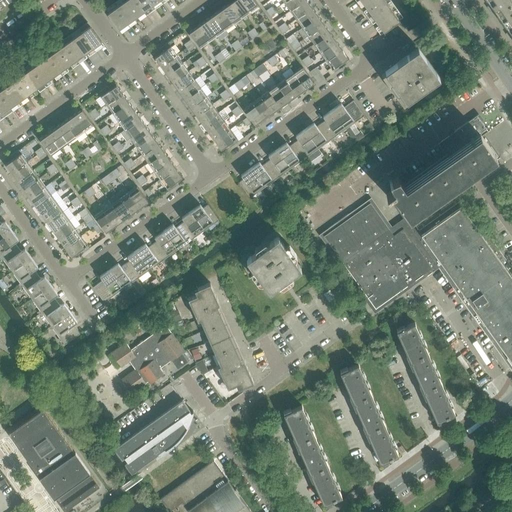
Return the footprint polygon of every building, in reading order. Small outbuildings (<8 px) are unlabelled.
[(146,15),(135,0),(125,0),(124,1),(136,17),(139,15),(142,18),(146,15)] [(152,5),(148,0),(135,0),(146,15),(151,11),(149,8),(152,5)] [(250,12),(242,0),(233,0),(231,2),(242,18),(250,12)] [(259,6),(254,0),(242,0),(250,12),(259,6)] [(290,10),(304,0),(286,0),(284,2),(290,10)] [(296,19),(312,8),(306,0),(304,0),(290,10),(296,19)] [(368,17),(387,3),(385,0),(374,0),(365,7),(368,10),(364,13),(368,17)] [(504,0),(487,0),(490,4),(488,6),(491,10),(504,0)] [(511,34),(511,0),(504,0),(491,10),(494,9),(509,31),(507,32),(510,36),(511,34)] [(136,17),(124,1),(116,7),(130,27),(135,23),(132,20),(136,17)] [(242,18),(231,2),(222,8),(234,24),(242,18)] [(377,23),(393,12),(387,3),(368,17),(371,22),(375,20),(377,23)] [(130,27),(116,7),(107,13),(119,29),(122,27),(125,30),(130,27)] [(234,24),(222,8),(214,14),(225,30),(234,42),(241,37),(232,25),(234,24)] [(302,27),(318,16),(312,8),(296,19),(302,27)] [(380,34),(400,20),(393,12),(377,23),(380,27),(376,29),(380,34)] [(225,30),(214,14),(206,20),(217,36),(225,30)] [(308,35),(324,24),(318,16),(302,27),(308,35)] [(217,36),(206,20),(197,26),(208,42),(217,36)] [(267,28),(262,22),(259,24),(263,31),(267,28)] [(314,44),(330,33),(324,24),(308,35),(314,44)] [(102,42),(90,26),(81,32),(95,51),(100,48),(98,44),(102,42)] [(208,42),(197,26),(189,32),(200,48),(208,42)] [(255,37),(250,30),(247,32),(252,39),(255,37)] [(95,51),(81,32),(73,38),(85,54),(88,51),(91,55),(95,51)] [(320,52),(336,41),(330,33),(314,44),(320,52)] [(85,54),(73,38),(65,44),(79,63),(84,60),(81,56),(85,54)] [(326,61),(342,49),(336,41),(320,52),(326,61)] [(239,49),(234,42),(231,44),(235,51),(239,49)] [(176,54),(168,43),(159,49),(161,52),(155,57),(161,65),(176,54)] [(188,51),(195,46),(192,43),(186,48),(188,51)] [(79,63),(65,44),(56,50),(68,66),(71,63),(74,67),(79,63)] [(439,77),(418,47),(385,71),(406,101),(439,77)] [(287,56),(282,49),(279,52),(283,58),(287,56)] [(341,62),(348,58),(342,49),(326,61),(334,72),(344,65),(341,62)] [(68,66),(56,50),(48,56),(62,75),(67,72),(64,68),(68,66)] [(167,73),(182,62),(176,54),(161,65),(167,73)] [(278,62),(274,55),(270,58),(275,64),(278,62)] [(304,63),(310,59),(308,55),(301,60),(304,63)] [(62,75),(48,56),(40,61),(51,78),(55,75),(57,79),(62,75)] [(198,64),(204,59),(202,56),(195,61),(198,64)] [(275,64),(270,58),(267,60),(272,66),(275,64)] [(200,67),(207,63),(204,59),(198,64),(200,67)] [(306,67),(313,62),(310,59),(304,63),(306,67)] [(51,78),(40,61),(32,67),(46,87),(50,84),(48,80),(51,78)] [(173,82),(188,71),(182,62),(167,73),(173,82)] [(314,82),(302,66),(294,72),(305,88),(314,82)] [(46,87),(32,67),(23,73),(35,89),(38,87),(41,90),(46,87)] [(262,74),(257,67),(254,69),(259,76),(262,74)] [(259,76),(254,69),(251,72),(255,78),(259,76)] [(179,90),(194,79),(188,71),(173,82),(179,90)] [(305,88),(294,72),(286,79),(297,94),(305,88)] [(35,89),(23,73),(15,79),(29,99),(34,95),(31,92),(35,89)] [(210,81),(216,76),(214,73),(207,78),(210,81)] [(250,82),(245,75),(237,81),(242,88),(250,82)] [(212,84),(219,79),(216,76),(210,81),(212,84)] [(29,99),(15,79),(7,85),(18,101),(22,99),(24,102),(29,99)] [(185,98),(200,87),(194,79),(179,90),(185,98)] [(297,94),(286,79),(277,85),(288,100),(297,94)] [(242,88),(237,81),(233,84),(238,91),(239,90),(242,88)] [(18,101),(7,85),(0,90),(0,93),(13,111),(17,107),(15,104),(18,101)] [(106,104),(122,93),(116,85),(110,89),(107,86),(98,93),(106,104)] [(288,100),(277,85),(269,91),(280,106),(288,100)] [(191,107),(206,96),(200,87),(185,98),(191,107)] [(222,97),(228,93),(226,89),(219,94),(222,97)] [(280,106),(269,91),(260,97),(272,112),(280,106)] [(13,111),(0,93),(0,110),(2,113),(5,111),(8,114),(13,111)] [(112,112),(128,101),(122,93),(106,104),(112,112)] [(224,101),(231,96),(228,93),(222,97),(224,101)] [(197,115),(212,104),(206,96),(191,107),(197,115)] [(272,112),(260,97),(252,103),(263,118),(272,112)] [(365,115),(353,100),(344,107),(341,103),(332,109),(346,129),(365,115)] [(118,121),(134,110),(128,101),(112,112),(118,121)] [(263,118),(252,103),(244,109),(255,124),(263,118)] [(203,124),(218,112),(212,104),(197,115),(203,124)] [(233,114),(240,109),(238,106),(231,110),(233,114)] [(91,116),(97,111),(95,108),(88,113),(91,116)] [(93,125),(82,110),(82,109),(73,115),(85,130),(93,125)] [(236,117),(242,112),(240,109),(233,114),(236,117)] [(346,129),(332,109),(323,116),(326,120),(321,123),(333,140),(335,139),(334,137),(346,129)] [(124,129),(140,118),(134,110),(118,121),(124,129)] [(209,132),(224,121),(218,112),(203,124),(209,132)] [(85,130),(73,115),(65,121),(76,136),(85,130)] [(477,115),(454,132),(465,148),(482,136),(488,131),(477,115)] [(130,138),(146,126),(140,118),(124,129),(124,130),(120,132),(126,141),(130,138)] [(76,136),(65,121),(57,127),(68,143),(76,136)] [(215,140),(230,129),(224,121),(209,132),(215,140)] [(333,140),(321,123),(316,126),(313,122),(304,129),(318,148),(330,140),(331,142),(333,140)] [(102,133),(109,128),(107,125),(100,129),(102,133)] [(136,146),(152,135),(146,126),(130,138),(136,146)] [(68,143),(57,127),(48,133),(60,149),(68,143)] [(239,141),(230,129),(215,140),(221,149),(227,144),(229,147),(239,141)] [(318,148),(304,129),(295,135),(298,139),(294,143),(305,158),(318,148)] [(465,148),(454,132),(447,136),(459,152),(465,148)] [(60,149),(48,133),(39,139),(51,155),(60,149)] [(142,154),(158,143),(152,135),(136,146),(142,154)] [(408,216),(473,170),(492,156),(494,154),(482,136),(465,148),(459,152),(452,157),(435,169),(432,165),(410,180),(413,185),(407,189),(395,198),(408,216)] [(459,152),(447,136),(441,141),(443,143),(442,143),(452,157),(459,152)] [(101,147),(96,140),(93,143),(98,150),(101,147)] [(305,158),(294,143),(289,146),(286,142),(277,148),(291,168),(305,158)] [(148,163),(164,152),(158,143),(142,154),(148,163)] [(291,168),(277,148),(268,155),(271,159),(266,162),(279,180),(281,178),(279,176),(291,168)] [(27,161),(19,149),(10,156),(12,159),(5,164),(12,173),(27,161)] [(154,171),(170,160),(164,152),(148,163),(154,171)] [(160,179),(176,168),(170,160),(154,171),(160,179)] [(18,181),(33,170),(27,161),(12,173),(18,181)] [(279,180),(266,162),(262,165),(259,161),(250,168),(264,187),(276,179),(277,181),(279,180)] [(49,171),(55,166),(53,163),(46,168),(49,171)] [(51,174),(58,170),(55,166),(49,171),(51,174)] [(121,175),(116,168),(113,171),(117,177),(121,175)] [(176,181),(182,177),(176,168),(160,179),(168,191),(178,184),(176,181)] [(264,187),(250,168),(241,174),(244,178),(239,182),(250,197),(264,187)] [(24,189),(39,178),(33,170),(18,181),(24,189)] [(407,189),(398,177),(389,181),(393,189),(386,195),(388,197),(389,196),(392,200),(395,198),(407,189)] [(30,198),(45,186),(39,178),(24,189),(30,198)] [(63,191),(69,186),(67,183),(60,188),(63,191)] [(148,201),(137,185),(128,192),(139,207),(148,201)] [(36,206),(51,195),(45,186),(30,198),(36,206)] [(139,207),(128,192),(119,198),(131,213),(139,207)] [(42,214),(57,203),(51,195),(36,206),(42,214)] [(131,213),(119,198),(111,204),(122,219),(131,213)] [(48,223),(63,211),(62,210),(66,207),(62,201),(58,204),(57,203),(42,214),(48,223)] [(377,237),(389,229),(370,203),(351,216),(349,213),(328,228),(330,231),(324,235),(342,261),(377,237)] [(122,219),(111,204),(103,210),(114,225),(122,219)] [(219,220),(208,204),(203,208),(200,204),(191,210),(205,230),(219,220)] [(465,212),(461,206),(457,209),(447,216),(458,231),(472,221),(465,212)] [(114,225),(103,210),(94,216),(105,231),(114,225)] [(205,230),(191,210),(182,217),(185,221),(180,224),(191,240),(205,230)] [(54,231),(69,220),(63,211),(48,223),(54,231)] [(452,252),(480,232),(472,221),(458,231),(447,216),(421,234),(438,258),(450,249),(452,252)] [(60,239),(75,228),(69,220),(54,231),(60,239)] [(0,238),(12,230),(5,221),(1,224),(0,222),(0,238)] [(422,255),(398,222),(389,229),(377,237),(401,270),(422,255)] [(191,240),(180,224),(175,227),(172,223),(163,230),(177,249),(191,240)] [(66,248),(81,237),(75,228),(60,239),(66,248)] [(17,246),(14,242),(18,239),(12,230),(0,238),(0,254),(1,256),(0,256),(0,258),(0,259),(17,246)] [(177,249),(163,230),(154,236),(157,240),(153,244),(164,259),(177,249)] [(454,280),(494,252),(480,232),(452,252),(450,249),(438,258),(454,280)] [(89,248),(81,237),(66,248),(72,256),(78,251),(80,254),(89,248)] [(300,266),(279,238),(276,237),(248,258),(247,261),(268,289),(271,290),(299,269),(300,266)] [(377,237),(342,261),(347,268),(344,270),(363,296),(366,294),(391,276),(400,290),(408,284),(408,285),(410,283),(401,270),(377,237)] [(164,259),(153,244),(148,247),(145,243),(136,249),(150,269),(164,259)] [(12,271),(31,257),(25,248),(21,251),(17,246),(0,259),(2,261),(3,260),(12,271)] [(150,269),(136,249),(127,256),(130,260),(125,263),(136,279),(150,269)] [(511,289),(511,276),(494,252),(454,280),(478,314),(511,289)] [(428,270),(431,268),(422,255),(401,270),(410,283),(429,270),(428,270)] [(37,274),(34,269),(38,266),(31,257),(12,271),(20,283),(19,284),(20,286),(37,274)] [(136,279),(125,263),(121,267),(118,262),(109,269),(123,289),(136,279)] [(123,289),(109,269),(100,276),(103,280),(93,287),(104,302),(123,289)] [(31,298),(51,285),(51,284),(44,275),(40,278),(37,274),(20,286),(21,288),(23,287),(31,298)] [(375,307),(400,290),(391,276),(366,294),(375,307)] [(200,293),(188,298),(198,320),(200,319),(205,330),(210,341),(215,353),(220,364),(218,365),(227,387),(239,382),(241,387),(254,381),(247,366),(244,360),(242,361),(239,356),(237,350),(234,344),(232,339),(229,333),(226,327),(225,323),(224,321),(222,316),(219,310),(217,305),(219,304),(217,298),(210,282),(197,288),(200,293)] [(53,296),(57,293),(51,284),(51,285),(31,298),(40,310),(38,312),(39,313),(56,301),(53,296)] [(487,327),(511,309),(511,289),(478,314),(487,327)] [(51,326),(70,312),(64,303),(60,306),(56,301),(39,313),(41,315),(42,314),(51,326)] [(511,309),(487,327),(505,353),(511,347),(511,309)] [(79,333),(73,324),(77,321),(70,312),(51,326),(59,338),(58,339),(59,341),(61,340),(65,345),(80,333),(79,333)] [(440,382),(427,353),(428,353),(414,322),(397,330),(404,348),(407,353),(405,354),(412,368),(413,368),(420,383),(419,384),(425,398),(426,398),(428,403),(429,403),(436,421),(454,413),(441,382),(440,382)] [(160,368),(184,351),(166,325),(131,349),(126,342),(111,352),(121,366),(129,361),(135,369),(121,379),(131,393),(148,381),(150,383),(164,373),(160,368)] [(199,355),(196,349),(190,351),(193,358),(199,355)] [(384,424),(371,394),(358,363),(340,371),(348,389),(350,395),(349,395),(355,409),(356,409),(363,425),(362,425),(368,439),(370,439),(372,444),(380,462),(398,454),(384,423),(384,424)] [(90,389),(85,382),(82,384),(86,391),(90,389)] [(179,438),(182,434),(185,431),(187,427),(189,423),(191,419),(192,415),(193,411),(191,412),(189,410),(190,410),(182,399),(114,448),(122,459),(125,457),(127,460),(124,462),(131,472),(158,454),(157,453),(157,452),(163,447),(165,449),(170,446),(173,444),(177,441),(179,438)] [(327,465),(314,436),(315,435),(301,405),(283,413),(291,431),(294,436),(292,436),(299,451),(300,450),(307,466),(306,466),(312,481),(313,480),(315,486),(316,485),(323,503),(341,495),(328,465),(327,465)] [(99,486),(46,410),(43,407),(8,432),(21,450),(22,450),(30,460),(29,461),(46,485),(47,484),(54,495),(54,496),(64,511),(99,486)] [(251,511),(213,460),(160,498),(170,511),(251,511)]
